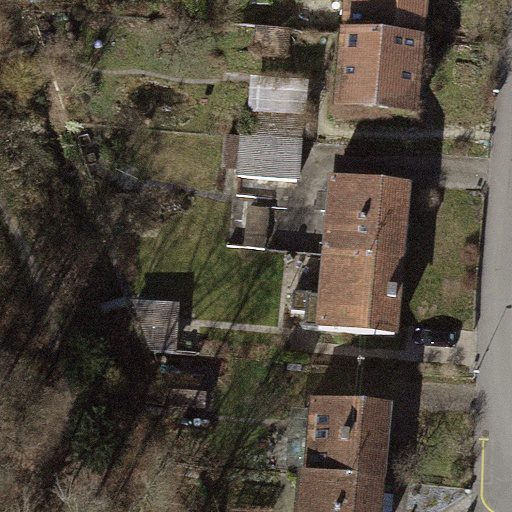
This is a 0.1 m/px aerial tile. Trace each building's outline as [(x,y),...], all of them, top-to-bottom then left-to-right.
[(340,0),(338,38),(416,45),(419,0),(340,0)] [(409,123),(416,45),(338,38),(331,117),(409,123)] [(241,139),(295,142),(297,114),(243,111),(241,139)] [(293,181),(295,142),(241,139),(233,138),(231,178),(293,181)] [(323,179),(316,255),(395,261),(401,186),(323,179)] [(388,340),(395,261),(316,255),(313,293),(285,291),(283,315),(314,318),(312,334),(388,340)] [(169,351),(171,306),(137,306),(152,352),(169,351)] [(172,405),(199,406),(196,380),(166,378),(172,405)] [(306,397),(299,477),(375,484),(383,405),(306,397)] [(372,511),(375,484),(299,477),(295,511),(372,511)]
